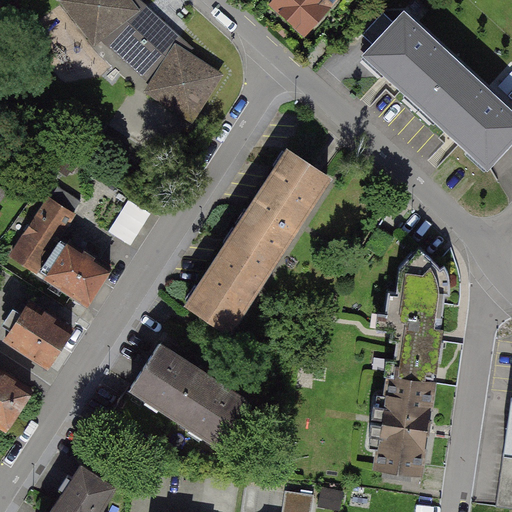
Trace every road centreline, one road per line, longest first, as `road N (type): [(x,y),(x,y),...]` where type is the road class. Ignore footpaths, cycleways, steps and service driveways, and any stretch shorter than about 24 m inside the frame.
road 1 (residential): [(282,58),(0,497)]
road 2 (residential): [(282,58),(428,186),(485,253)]
road 3 (residential): [(499,288),(459,511)]
